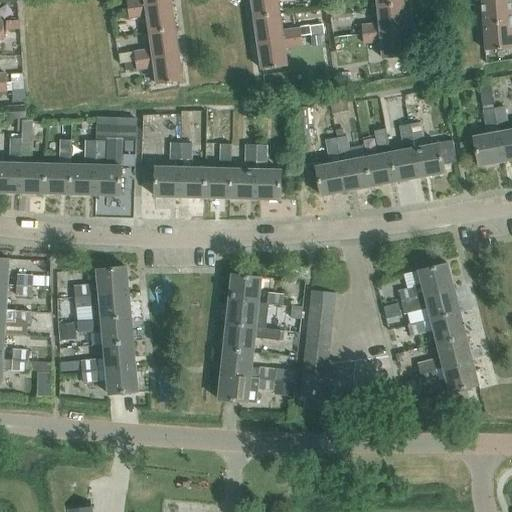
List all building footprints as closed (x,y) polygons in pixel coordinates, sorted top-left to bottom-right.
[(125,0),(127,8),(170,2),(169,0),(125,0)] [(250,0),(253,17),(278,13),(276,0),(250,0)] [(480,0),(482,23),(511,21),(509,0),(480,0)] [(127,8),(127,10),(120,10),(121,17),(128,16),(128,17),(146,14),(148,32),(174,28),(170,2),(127,8)] [(378,23),(361,25),(362,33),(405,29),(402,3),(377,6),(378,23)] [(331,18),(351,16),(350,9),(331,11),(331,18)] [(253,17),(257,42),(300,36),(300,37),(323,34),(322,24),(309,25),(309,26),(299,28),(281,30),(278,13),(253,17)] [(511,21),(482,23),(484,50),(511,47),(511,21),(511,22),(511,21)] [(151,49),(133,51),(134,60),(177,54),(174,28),(148,32),(151,49)] [(407,56),(405,29),(362,33),(360,34),(361,44),(380,42),(382,58),(407,56)] [(301,44),(300,37),(300,36),(257,42),(260,69),(286,65),(283,47),(301,44)] [(181,80),(177,54),(134,60),(135,68),(153,66),(156,84),(181,80)] [(6,81),(0,81),(0,90),(6,90),(6,91),(11,91),(11,102),(24,101),(22,80),(10,81),(10,82),(6,82),(6,81)] [(24,105),(3,106),(4,120),(25,119),(24,105)] [(504,106),(493,108),(496,124),(507,122),(504,106)] [(496,124),(493,108),(482,110),(485,126),(496,124)] [(295,110),(298,145),(309,144),(308,125),(311,124),(310,109),(295,110)] [(139,112),(139,133),(157,133),(157,112),(139,112)] [(136,118),(96,117),(96,138),(135,140),(136,118)] [(21,120),(20,139),(20,155),(31,156),(32,120),(21,120)] [(437,142),(437,143),(423,146),(419,122),(409,124),(420,176),(444,172),(442,164),(455,161),(451,139),(437,142)] [(395,181),(420,176),(409,124),(398,126),(403,150),(389,152),(395,181)] [(373,130),(376,147),(387,145),(384,129),(373,130)] [(511,129),(497,132),(503,161),(511,158),(511,129)] [(477,165),(503,161),(497,132),(472,137),(477,165)] [(334,138),(338,154),(349,152),(346,136),(334,138)] [(320,195),(345,190),(339,161),(338,154),(334,138),(325,140),(329,163),(314,166),(320,195)] [(0,191),(19,192),(20,162),(20,155),(20,139),(10,139),(9,162),(0,161),(0,191)] [(59,164),(45,163),(44,193),(69,193),(70,164),(71,140),(59,139),(59,164)] [(69,193),(94,194),(95,140),(85,140),(84,164),(70,164),(69,193)] [(95,140),(94,194),(119,195),(120,165),(105,165),(106,140),(95,140)] [(154,166),(153,195),(179,196),(181,142),(170,142),(169,166),(154,166)] [(181,142),(179,196),(204,197),(205,167),(191,167),(192,143),(181,142)] [(231,144),(220,144),(219,161),(231,161),(231,144)] [(244,161),(255,161),(255,144),(244,144),(244,161)] [(255,169),(254,198),(279,199),(280,169),(266,169),(266,145),(255,144),(255,161),(255,169)] [(370,186),(395,181),(389,152),(378,154),(364,157),(370,186)] [(345,190),(370,186),(364,157),(350,159),(339,161),(345,190)] [(19,192),(44,193),(45,163),(20,162),(19,192)] [(219,168),(205,167),(204,197),(229,197),(230,168),(219,168)] [(229,197),(254,198),(255,169),(230,168),(229,197)] [(0,257),(0,283),(7,283),(9,258),(0,257)] [(417,270),(421,283),(412,285),(412,287),(397,290),(400,300),(452,287),(446,262),(417,270)] [(96,268),(97,283),(73,285),(74,296),(128,291),(125,265),(96,268)] [(231,273),(228,299),(257,302),(260,276),(231,273)] [(16,274),(16,284),(31,285),(32,274),(30,274),(16,274)] [(31,285),(16,284),(15,296),(31,297),(31,285)] [(409,324),(430,318),(458,311),(452,287),(400,300),(403,312),(406,311),(409,324)] [(311,289),(310,301),(333,304),(334,292),(311,289)] [(99,305),(101,319),(130,316),(128,291),(74,296),(75,307),(99,305)] [(267,292),(266,303),(282,305),(284,294),(267,292)] [(228,299),(225,323),(255,327),(257,302),(228,299)] [(310,301),(309,313),(332,316),(333,304),(310,301)] [(0,307),(0,332),(4,333),(5,320),(17,321),(25,321),(29,321),(30,311),(30,310),(6,309),(6,308),(0,307)] [(29,321),(29,328),(50,330),(51,313),(30,311),(29,321)] [(430,318),(409,324),(406,325),(409,337),(433,330),(436,343),(464,335),(458,311),(430,318)] [(309,313),(307,325),(330,328),(332,316),(309,313)] [(102,332),(103,343),(132,341),(130,316),(101,319),(76,321),(77,333),(94,331),(94,332),(102,332)] [(74,323),(58,324),(59,332),(75,330),(74,323)] [(225,323),(223,348),(249,351),(252,351),(253,338),(257,339),(261,339),(262,336),(263,328),(255,327),(225,323)] [(307,325),(306,337),(329,340),(330,328),(307,325)] [(280,330),(263,328),(262,336),(261,339),(279,341),(280,330)] [(436,343),(439,356),(416,363),(419,373),(471,359),(464,335),(436,343)] [(306,337),(304,349),(328,352),(329,340),(306,337)] [(103,343),(104,358),(80,360),(81,370),(134,365),(132,341),(103,343)] [(11,348),(11,358),(27,359),(28,349),(11,348)] [(223,348),(220,373),(274,379),(275,368),(259,366),(258,367),(250,366),(252,351),(249,351),(223,348)] [(304,349),(303,361),(326,364),(328,352),(304,349)] [(3,358),(0,357),(0,383),(1,383),(2,369),(27,372),(27,359),(11,358),(11,359),(3,358)] [(477,384),(471,359),(419,373),(422,384),(445,379),(448,392),(477,384)] [(303,361),(302,373),(325,375),(326,364),(303,361)] [(137,391),(134,365),(81,370),(82,382),(106,380),(107,394),(137,391)] [(256,403),(257,389),(273,391),(274,379),(220,373),(217,399),(256,403)] [(299,397),(322,399),(325,375),(302,373),(299,397)] [(377,379),(353,380),(354,404),(363,404),(363,406),(366,406),(366,404),(378,403),(377,379)]
